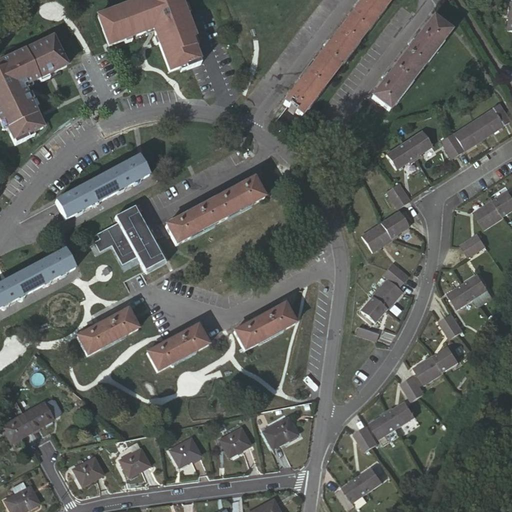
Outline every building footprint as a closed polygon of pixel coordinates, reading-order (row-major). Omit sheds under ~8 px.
[(153,0),(142,0),(98,17),(110,47),(150,31),(167,73),(176,69),(182,67),(184,71),(198,65),(180,19),(183,17),(176,0),(159,0),(154,2),(153,0)] [(284,106),(272,122),(287,135),(300,119),(299,118),(392,1),(390,0),(361,0),(280,103),(284,106)] [(389,115),(453,33),(433,18),(369,99),(389,115)] [(51,40),(47,42),(53,54),(57,53),(51,40)] [(0,120),(14,150),(28,143),(26,140),(32,137),(42,130),(22,90),(65,69),(57,53),(53,54),(47,42),(0,65),(0,120)] [(501,102),(444,140),(455,157),(511,118),(501,102)] [(214,128),(206,133),(211,141),(220,136),(214,128)] [(426,131),(384,158),(394,173),(435,146),(426,131)] [(245,137),(239,134),(233,144),(240,147),(245,137)] [(138,160),(55,204),(65,221),(147,177),(138,160)] [(252,180),(165,228),(176,248),(263,199),(252,180)] [(396,186),(385,194),(394,210),(406,202),(396,186)] [(511,188),(478,211),(489,227),(511,212),(511,188)] [(396,213),(359,238),(369,256),(391,243),(389,240),(407,228),(396,213)] [(133,218),(125,222),(128,228),(137,224),(133,218)] [(100,242),(95,244),(103,257),(114,251),(123,269),(138,261),(144,257),(136,242),(144,238),(137,224),(128,228),(125,222),(97,236),(100,242)] [(481,231),(465,242),(473,256),(489,245),(481,231)] [(103,257),(95,244),(90,247),(97,260),(103,257)] [(65,253),(0,287),(0,309),(74,270),(65,253)] [(138,261),(123,269),(126,276),(141,267),(138,261)] [(383,280),(361,313),(376,325),(400,292),(397,290),(406,277),(390,265),(381,279),(383,280)] [(485,276),(449,300),(459,315),(495,290),(485,276)] [(286,309),(234,336),(245,357),(297,330),(286,309)] [(127,313),(74,339),(85,360),(138,333),(127,313)] [(456,316),(445,324),(455,339),(466,331),(456,316)] [(197,329),(145,356),(155,377),(208,350),(197,329)] [(357,329),(354,337),(373,343),(375,335),(357,329)] [(451,343),(413,369),(424,383),(461,357),(451,343)] [(414,373),(402,382),(412,398),(425,389),(414,373)] [(49,401),(28,411),(36,429),(58,417),(49,401)] [(409,403),(373,427),(383,442),(419,417),(409,403)] [(36,429),(28,411),(7,422),(16,439),(36,429)] [(289,423),(265,435),(273,451),(297,440),(289,423)] [(371,429),(359,436),(371,454),(383,447),(371,429)] [(238,434),(217,444),(225,460),(246,451),(238,434)] [(188,442),(167,453),(175,469),(197,460),(188,442)] [(138,451),(118,462),(126,478),(148,468),(138,451)] [(95,460),(75,470),(84,486),(104,476),(95,460)] [(376,470),(339,495),(350,511),(352,511),(359,508),(357,505),(386,486),(376,470)] [(18,489),(8,494),(16,510),(40,499),(31,482),(28,484),(25,478),(15,483),(18,489)]
